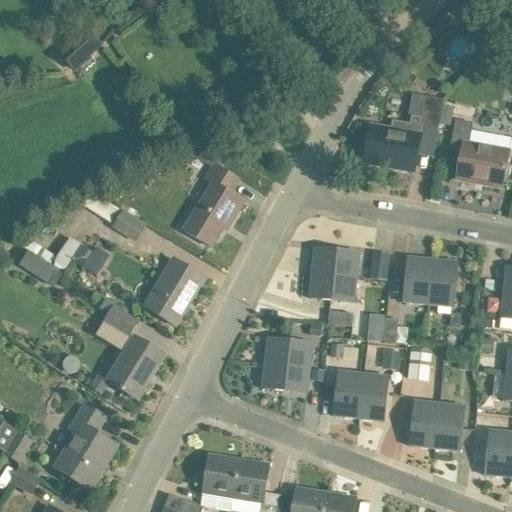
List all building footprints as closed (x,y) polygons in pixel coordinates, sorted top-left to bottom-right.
[(75,73),(102,47),(85,30),(58,56),(75,73)] [(422,127),(439,130),(444,102),(425,99),(421,118),(420,127),(422,127)] [(454,108),(443,106),(439,126),(451,128),(454,108)] [(371,128),(365,163),(414,172),(422,127),(420,127),(421,118),(413,117),(409,135),(371,128)] [(450,153),(462,156),(457,180),(475,183),(476,181),(503,186),(509,153),(469,145),(473,123),(456,120),(450,153)] [(212,185),(184,231),(212,248),(226,224),(230,226),(245,202),(230,194),(238,181),(217,168),(226,153),(213,146),(192,157),(212,169),(205,181),(212,185)] [(136,243),(146,227),(103,201),(95,214),(115,226),(113,230),(136,243)] [(12,243),(30,253),(63,274),(71,262),(83,269),(93,253),(81,245),(69,238),(57,257),(18,233),(12,243)] [(95,249),(93,253),(83,269),(84,270),(84,271),(97,278),(104,267),(110,257),(109,257),(95,249)] [(315,249),(312,274),(358,278),(360,253),(315,249)] [(54,289),(63,274),(30,253),(20,268),(54,289)] [(374,255),(371,279),(387,281),(390,257),(374,255)] [(408,258),(404,303),(429,306),(433,261),(408,258)] [(205,279),(174,260),(145,308),(176,327),(205,279)] [(433,261),(429,306),(454,308),(458,263),(433,261)] [(358,278),(312,274),(310,299),(355,303),(358,278)] [(484,289),(494,290),(495,281),(485,280),(484,289)] [(511,318),(511,293),(504,293),(502,318),(511,318)] [(100,310),(110,316),(106,323),(129,337),(137,323),(114,309),(116,307),(105,300),(100,310)] [(353,328),(354,315),(330,313),(329,325),(353,328)] [(493,329),(494,315),(481,314),(480,328),(493,329)] [(460,328),(462,316),(452,315),(450,327),(460,328)] [(399,322),(385,320),(383,344),(396,346),(399,322)] [(320,338),(322,326),(311,325),(310,336),(320,338)] [(383,333),(369,332),(368,341),(382,342),(383,333)] [(166,356),(135,337),(107,382),(136,399),(152,371),(155,373),(166,356)] [(268,340),(265,365),(310,370),(313,345),(268,340)] [(493,354),(494,341),(482,340),(481,353),(493,354)] [(342,360),(343,347),(331,346),(330,359),(342,360)] [(399,372),(401,354),(384,352),(382,370),(399,372)] [(432,357),(412,354),(409,380),(429,382),(432,357)] [(473,362),(458,361),(458,371),(473,371),(473,362)] [(310,370),(265,365),(262,389),(308,394),(310,370)] [(324,371),(312,370),(311,381),(323,383),(324,371)] [(364,375),(339,372),(334,417),(359,420),(360,410),(364,375)] [(364,375),(360,410),(359,420),(384,423),(389,377),(364,375)] [(93,383),(89,389),(94,393),(100,397),(101,395),(109,385),(108,384),(98,377),(93,383)] [(440,405),(415,402),(410,447),(435,450),(440,405)] [(460,453),(465,408),(440,405),(435,450),(460,453)] [(117,446),(96,434),(106,419),(85,406),(71,429),(80,434),(58,471),(90,491),(102,472),(99,471),(114,446),(117,447),(117,446)] [(485,477),(510,479),(511,461),(511,433),(490,431),(485,477)] [(18,465),(31,442),(17,434),(4,456),(18,465)] [(210,457),(208,466),(202,506),(231,511),(233,498),(239,461),(210,457)] [(239,461),(233,498),(263,503),(269,466),(239,461)] [(12,483),(33,494),(39,483),(18,472),(12,483)] [(323,511),(326,495),(297,490),(293,511),(323,511)] [(201,511),(203,508),(170,495),(165,508),(174,511),(201,511)] [(326,495),(323,511),(354,511),(356,500),(326,495)]
